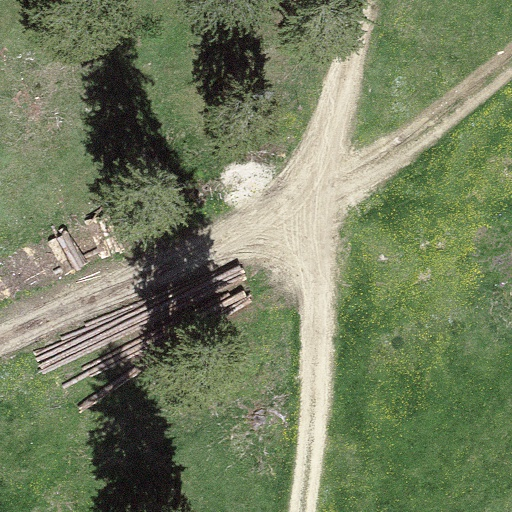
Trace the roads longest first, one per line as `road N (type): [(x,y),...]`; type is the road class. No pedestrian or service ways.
road 1 (track): [(0,337),(312,192),(439,117),(511,57)]
road 2 (track): [(301,511),(316,390),(312,192),(358,0)]
